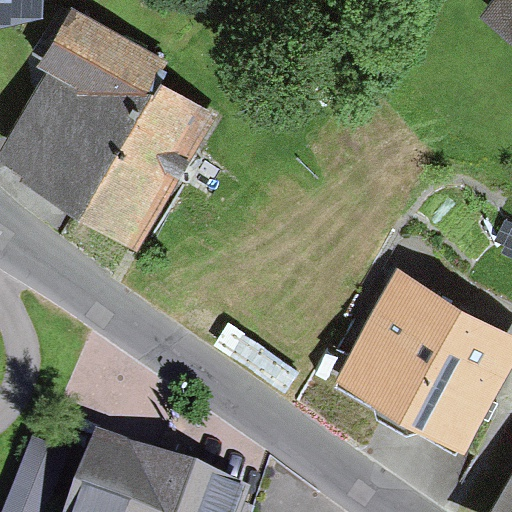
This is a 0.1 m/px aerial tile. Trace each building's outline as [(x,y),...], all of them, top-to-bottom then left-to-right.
[(0,0),(0,20),(42,10),(42,0),(0,0)] [(511,33),(511,0),(489,0),(482,10),(511,33)] [(37,63),(47,69),(0,148),(0,161),(136,243),(214,114),(157,79),(166,64),(71,7),(37,63)] [(398,430),(422,423),(468,449),(511,369),(511,328),(396,263),(333,374),(372,395),(377,418),(398,430)] [(36,511),(44,511),(65,427),(28,418),(8,505),(36,511)] [(70,511),(246,511),(252,499),(96,442),(70,511)] [(511,511),(511,468),(485,511),(511,511)]
